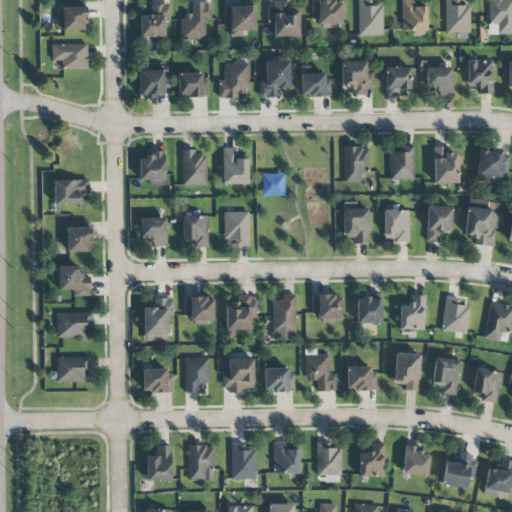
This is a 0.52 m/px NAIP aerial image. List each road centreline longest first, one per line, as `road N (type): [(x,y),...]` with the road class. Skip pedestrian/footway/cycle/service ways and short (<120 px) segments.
road 1 (residential): [(511,124),(114,126),(0,100)]
road 2 (residential): [(511,433),(390,417),(1,422)]
road 3 (residential): [(113,0),(122,511)]
road 4 (residential): [(114,274),(417,269),(511,279)]
road 5 (tertiary): [(0,314),(0,493)]
